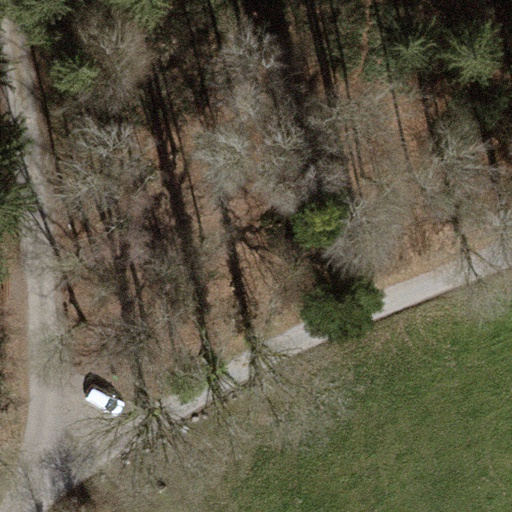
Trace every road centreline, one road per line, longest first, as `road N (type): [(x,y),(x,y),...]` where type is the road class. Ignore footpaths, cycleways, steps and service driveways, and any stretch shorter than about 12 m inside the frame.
road 1 (unclassified): [(511,253),(318,332),(45,474)]
road 2 (unclassified): [(45,474),(41,332),(10,0)]
